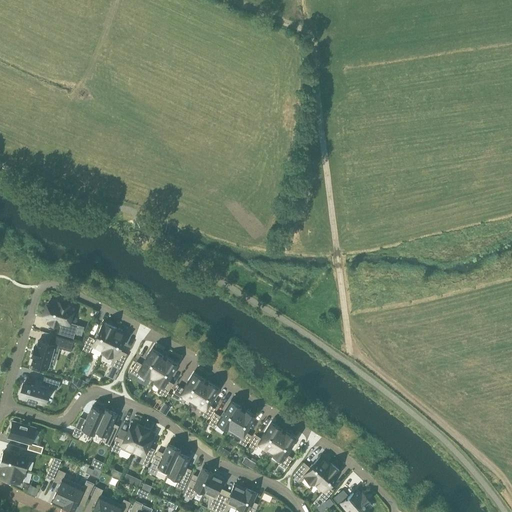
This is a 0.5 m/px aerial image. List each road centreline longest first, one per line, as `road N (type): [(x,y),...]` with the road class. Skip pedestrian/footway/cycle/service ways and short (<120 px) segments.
road 1 (residential): [(394,511),(349,461),(206,366),(47,284),(34,291),(6,406)]
road 2 (track): [(234,0),(312,39),(349,350)]
road 3 (residential): [(6,406),(54,423),(101,391),(157,414),(231,468),(281,488),(300,511)]
road 4 (track): [(511,493),(502,476),(349,350)]
